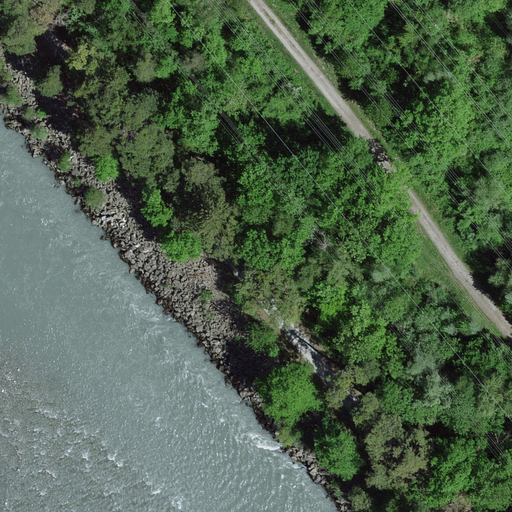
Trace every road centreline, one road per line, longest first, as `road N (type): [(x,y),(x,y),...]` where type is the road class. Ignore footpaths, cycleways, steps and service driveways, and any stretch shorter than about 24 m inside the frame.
road 1 (track): [(442,511),(20,0)]
road 2 (track): [(251,0),(511,333)]
